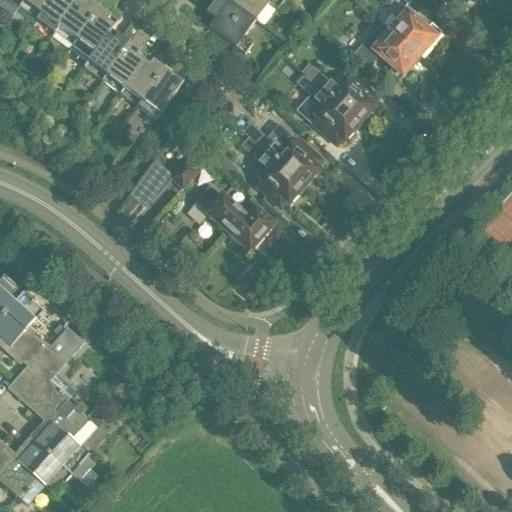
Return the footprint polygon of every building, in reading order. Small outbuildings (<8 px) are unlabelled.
[(0,0),(0,8),(12,18),(22,5),(25,0),(0,0)] [(25,0),(22,5),(40,18),(53,0),(25,0)] [(53,0),(40,18),(37,23),(54,35),(79,0),(53,0)] [(79,0),(54,35),(52,39),(69,51),(72,48),(106,0),(92,0),(89,5),(82,0),(79,0)] [(106,0),(72,48),(69,51),(87,64),(88,63),(89,61),(90,62),(110,34),(111,35),(112,32),(114,30),(118,25),(121,20),(110,13),(113,9),(119,0),(106,0)] [(215,21),(208,31),(245,56),(253,45),(244,39),(256,23),(223,0),(216,0),(206,15),(215,21)] [(277,12),(284,2),(280,0),(223,0),(256,23),(268,6),(277,12)] [(400,22),(390,32),(406,46),(420,59),(441,35),(431,26),(427,31),(404,10),(396,19),(400,22)] [(86,66),(83,70),(98,81),(102,84),(144,25),(135,19),(120,41),(111,35),(110,34),(90,62),(89,61),(88,63),(87,64),(86,66)] [(144,25),(102,84),(119,96),(123,91),(145,60),(137,53),(152,31),(144,25)] [(373,37),(353,59),(360,66),(372,53),(384,64),(392,71),(391,72),(388,75),(398,84),(420,59),(406,46),(390,32),(380,44),(377,41),(373,37)] [(145,60),(123,91),(141,104),(179,50),(170,44),(154,66),(145,60)] [(141,104),(137,109),(156,123),(182,86),(172,79),(188,57),(179,50),(141,104)] [(312,68),(304,77),(317,88),(324,80),(312,68)] [(229,84),(246,99),(254,90),(237,75),(229,84)] [(304,77),(296,85),(309,97),(316,88),(317,88),(304,77)] [(324,80),(317,88),(335,104),(336,103),(346,112),(344,115),(353,123),(356,122),(359,126),(365,119),(368,119),(372,114),(372,112),(374,110),(372,108),(379,101),(353,78),(345,87),(340,94),(324,80)] [(219,96),(226,87),(217,81),(211,90),(219,96)] [(312,99),(298,115),(311,126),(319,133),(336,149),(339,145),(343,141),(345,143),(346,140),(349,141),(353,136),(353,133),(359,126),(356,122),(353,123),(344,115),(346,112),(336,103),(335,104),(317,88),(316,88),(309,97),(312,99)] [(74,122),(67,131),(62,139),(80,152),(92,135),(74,122)] [(53,132),(62,139),(67,131),(59,125),(53,132)] [(251,126),(243,135),(249,140),(268,157),(279,166),(281,164),(290,172),(287,176),(297,185),(303,185),(305,187),(310,182),(313,182),(317,177),(316,174),(318,172),(317,171),(323,163),(298,141),(280,125),(267,140),(251,126)] [(249,140),(241,148),(260,165),(268,172),(269,173),(262,182),(256,189),(281,211),(283,208),(288,204),(289,204),(289,205),(291,203),(294,203),(298,199),(298,196),(305,187),(303,185),(297,185),(287,176),(290,172),(281,164),(279,166),(268,157),(249,140)] [(82,153),(96,162),(102,154),(88,144),(82,153)] [(106,155),(99,165),(107,170),(114,160),(106,155)] [(185,162),(180,167),(169,180),(183,192),(199,174),(185,162)] [(222,200),(221,201),(209,190),(197,204),(209,215),(208,215),(249,252),(265,234),(271,227),(256,213),(248,222),(222,200)] [(10,279),(19,288),(27,279),(17,271),(10,279)] [(0,321),(24,295),(4,278),(0,282),(0,321)] [(0,321),(0,348),(2,347),(4,345),(6,347),(9,350),(7,352),(27,369),(28,370),(46,350),(48,347),(39,339),(29,330),(38,319),(44,313),(24,295),(0,321)] [(60,327),(54,334),(57,337),(63,330),(60,327)] [(14,384),(8,391),(22,404),(24,402),(26,399),(27,400),(31,403),(30,405),(29,406),(38,414),(40,416),(49,424),(68,403),(68,404),(77,394),(57,377),(84,346),(85,345),(71,334),(65,328),(64,329),(63,330),(57,337),(48,347),(46,350),(28,370),(27,369),(19,379),(17,380),(15,383),(14,384)] [(98,408),(104,401),(101,398),(95,405),(98,408)] [(101,410),(107,404),(104,401),(98,408),(101,410)] [(42,426),(29,440),(67,473),(72,478),(72,477),(79,483),(94,466),(87,460),(89,458),(75,446),(72,443),(80,434),(90,423),(86,420),(79,414),(68,404),(68,403),(49,424),(51,426),(48,429),(47,431),(43,427),(42,426)] [(0,480),(0,483),(28,507),(44,489),(48,493),(54,498),(72,478),(67,473),(29,440),(17,454),(23,459),(21,460),(18,464),(15,462),(6,473),(0,480)] [(0,480),(6,473),(15,462),(8,456),(4,452),(0,448),(0,480)]
